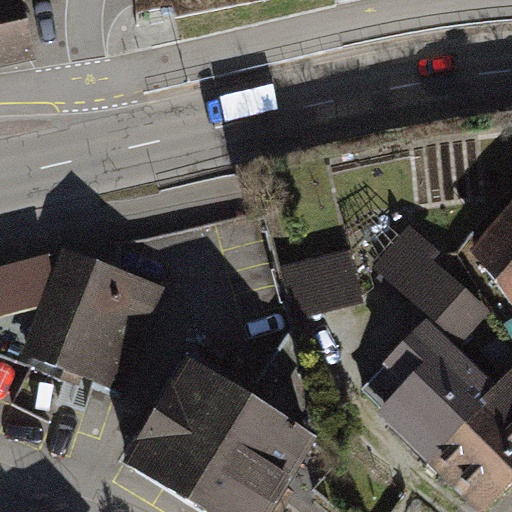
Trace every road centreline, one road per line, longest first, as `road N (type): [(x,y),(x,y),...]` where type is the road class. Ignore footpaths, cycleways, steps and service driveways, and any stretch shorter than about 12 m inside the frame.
road 1 (secondary): [(156,142),(390,89),(511,71)]
road 2 (secondary): [(156,142),(0,178)]
